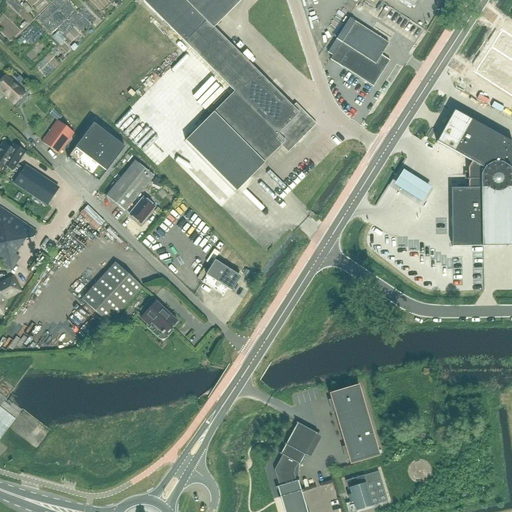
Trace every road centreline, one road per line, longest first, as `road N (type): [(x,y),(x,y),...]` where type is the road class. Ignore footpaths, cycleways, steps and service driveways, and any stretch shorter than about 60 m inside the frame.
road 1 (unclassified): [(55,168),(255,354)]
road 2 (tertiary): [(511,311),(411,307),(323,249)]
road 3 (unclassified): [(384,151),(327,102),(292,0)]
road 4 (unclassified): [(384,151),(482,0)]
road 5 (tertiary): [(255,354),(323,249)]
